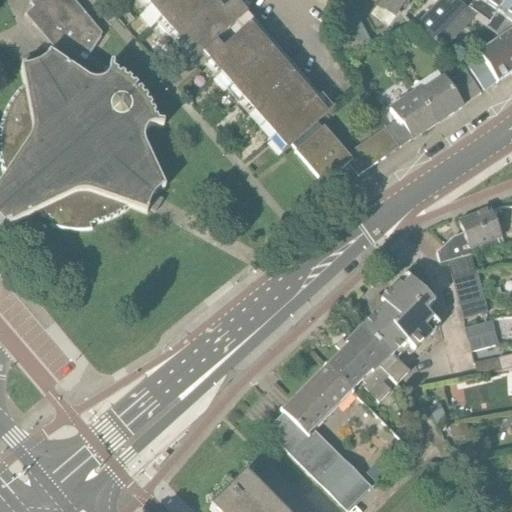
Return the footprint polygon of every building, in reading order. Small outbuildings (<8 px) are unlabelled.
[(156,214),(163,201),(153,198),(161,191),(161,192),(165,190),(146,150),(145,147),(143,141),(144,137),(144,134),(146,132),(149,129),(152,128),(156,128),(157,128),(163,128),(164,125),(157,124),(156,120),(154,121),(153,117),(155,116),(153,113),(151,113),(150,110),(151,109),(149,105),(147,106),(147,102),(145,98),(143,99),(141,96),(142,95),(140,92),(138,93),(136,90),(137,89),(134,86),(133,87),(130,85),(131,83),(127,81),(126,82),(123,80),(124,78),(121,76),(120,78),(116,76),(117,74),(113,72),(113,65),(110,65),(108,75),(106,79),(104,81),(101,82),(98,83),(95,83),(88,82),(73,71),(83,57),(86,59),(86,60),(87,60),(101,39),(101,40),(103,37),(72,0),(34,0),(29,5),(30,6),(34,10),(26,17),(57,53),(54,58),(49,55),(47,58),(47,59),(43,63),(39,65),(37,56),(24,61),(29,69),(25,69),(25,68),(21,69),(25,90),(21,93),(20,91),(17,94),(18,95),(16,98),(14,98),(12,101),(13,102),(12,105),(10,104),(8,108),(9,109),(8,112),(6,112),(5,115),(6,116),(5,120),(3,119),(2,123),(4,124),(3,128),(1,127),(0,130),(0,131),(2,132),(1,135),(0,135),(0,139),(1,140),(0,143),(0,147),(1,150),(0,150),(0,155),(1,155),(1,159),(0,159),(0,162),(0,164),(2,163),(3,167),(1,167),(2,172),(5,171),(6,176),(0,184),(0,222),(3,227),(9,224),(10,227),(39,213),(42,215),(41,217),(45,219),(46,217),(49,219),(49,220),(52,222),(51,226),(50,227),(59,230),(67,231),(75,232),(84,232),(91,232),(92,231),(92,230),(91,230),(90,226),(95,225),(94,223),(98,223),(98,224),(103,223),(102,222),(105,220),(106,222),(110,221),(110,219),(113,217),(114,219),(118,217),(117,215),(120,214),(121,215),(125,213),(124,211),(128,209),(147,215),(148,212),(147,211),(148,209),(148,207),(156,214)] [(211,0),(142,0),(195,60),(202,55),(286,151),(324,120),(242,18),(246,15),(232,4),(223,12),(221,10),(211,0)] [(391,17),(394,19),(406,3),(401,0),(382,0),(375,9),(389,19),(391,17)] [(448,0),(418,32),(433,45),(464,12),(451,0),(448,0)] [(475,0),(475,1),(464,12),(474,21),(485,29),(505,0),(475,0)] [(506,24),(511,27),(511,0),(505,0),(487,28),(498,35),(506,24)] [(474,21),(464,12),(433,45),(442,54),(474,21)] [(337,24),(338,41),(347,58),(371,45),(355,15),(337,24)] [(511,75),(511,32),(501,39),(477,55),(479,58),(496,85),(497,85),(511,75)] [(479,58),(466,66),(483,92),(496,85),(479,58)] [(417,96),(437,126),(461,109),(460,108),(480,94),(465,73),(447,86),(442,80),(417,96)] [(437,126),(417,96),(415,93),(388,110),(397,123),(387,129),(400,149),(412,141),(412,142),(437,126)] [(400,149),(387,129),(346,156),(323,129),(321,131),(316,126),(291,148),(296,153),(295,155),(323,188),(348,166),(357,178),(400,149)] [(448,264),(470,257),(500,248),(498,242),(502,240),(490,211),(459,224),(462,232),(436,254),(440,266),(448,264)] [(448,264),(452,282),(476,276),(470,257),(448,264)] [(440,328),(439,328),(425,313),(433,305),(406,278),(381,303),(385,307),(363,329),(392,359),(406,344),(415,353),(440,328)] [(459,307),(484,300),(480,285),(455,292),(459,307)] [(462,321),(488,314),(484,300),(459,307),(462,321)] [(386,378),(396,387),(408,375),(392,359),(363,329),(346,346),(347,347),(326,368),(352,394),(362,384),(365,386),(363,389),(377,404),(389,391),(381,383),(386,378)] [(471,354),(498,347),(494,332),(467,340),(471,354)] [(476,378),(502,372),(499,359),(474,365),(476,378)] [(349,511),(371,491),(370,490),(313,433),(352,394),(326,368),(281,414),(284,417),(267,434),(345,511),(349,511)] [(376,483),(388,471),(380,462),(367,474),(376,483)] [(279,511),(245,477),(209,511),(279,511)]
